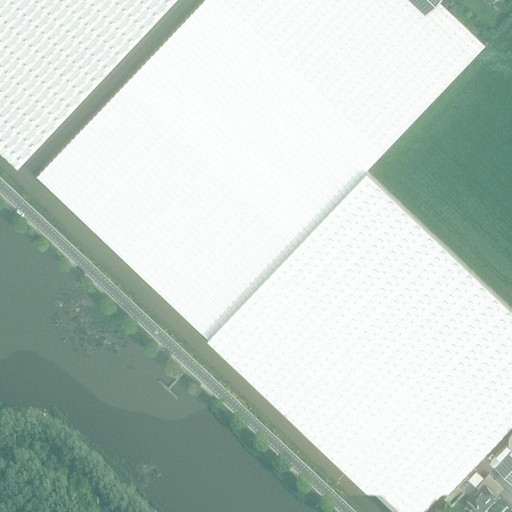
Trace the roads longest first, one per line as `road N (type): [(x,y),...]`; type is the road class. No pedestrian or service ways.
road 1 (unclassified): [(347,511),(0,186)]
road 2 (track): [(122,511),(54,444),(0,431)]
